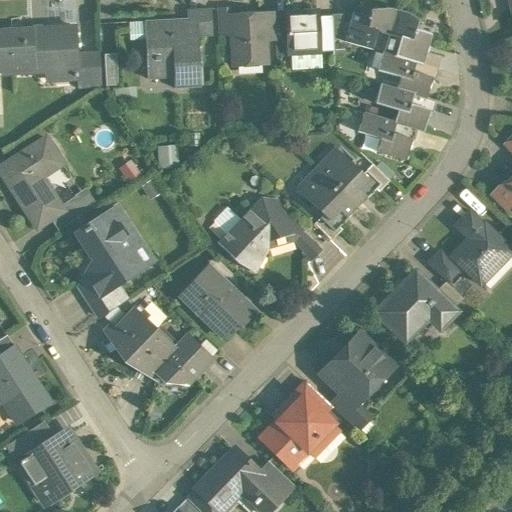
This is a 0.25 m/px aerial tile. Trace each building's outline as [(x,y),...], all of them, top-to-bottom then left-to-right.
[(369,17),(352,13),(347,31),(343,42),(371,50),(376,32),(388,36),(395,11),(389,9),(371,10),(369,17)] [(210,10),(186,11),(186,20),(187,27),(189,27),(190,37),(195,37),(197,37),(212,36),(210,10)] [(233,10),(216,11),(218,34),(232,34),(233,33),(232,17),(233,17),(233,10)] [(416,21),(405,14),(395,11),(388,36),(399,39),(394,57),(437,69),(440,58),(424,53),(430,35),(413,31),(416,21)] [(317,13),(286,15),(288,55),(333,52),(333,46),(319,47),(317,17),(317,13)] [(274,15),(262,16),(263,41),(275,41),(274,15)] [(343,15),(331,15),(331,17),(332,39),(343,42),(347,31),(344,30),(343,15)] [(233,17),(232,17),(233,33),(232,34),(230,37),(230,43),(233,46),(234,64),(264,62),(263,41),(262,16),(233,17)] [(331,17),(317,17),(319,47),(333,46),(332,39),(331,17)] [(186,20),(143,22),(147,80),(173,78),(174,89),(199,88),(197,37),(195,37),(190,37),(189,27),(187,27),(186,20)] [(76,28),(33,30),(33,28),(0,29),(0,68),(38,67),(38,65),(48,64),(48,80),(76,79),(78,79),(77,54),(76,28)] [(116,50),(105,51),(106,82),(118,81),(116,50)] [(99,53),(77,54),(78,79),(76,79),(77,90),(101,89),(99,53)] [(394,57),(382,53),(376,72),(399,78),(396,90),(396,91),(425,99),(430,80),(433,81),(437,69),(394,57)] [(425,99),(396,91),(396,90),(380,85),(374,104),(397,111),(393,123),(393,124),(417,131),(422,132),(428,113),(431,114),(434,102),(425,99)] [(417,131),(393,124),(393,123),(362,114),(356,133),(379,140),(376,152),(404,161),(410,141),(413,142),(417,131)] [(45,139),(0,168),(0,173),(36,229),(50,220),(62,212),(60,207),(38,174),(59,160),(45,139)] [(362,175),(339,153),(319,173),(356,208),(365,199),(366,200),(375,191),(376,189),(362,175)] [(389,182),(372,165),(362,175),(376,189),(375,191),(378,194),(389,182)] [(356,208),(319,173),(300,193),(323,216),(337,230),(338,228),(346,220),(345,219),(356,208)] [(511,183),(509,186),(507,184),(495,196),(509,210),(511,206),(511,183)] [(74,198),(60,207),(62,212),(50,220),(57,231),(84,214),(74,198)] [(260,199),(248,211),(252,215),(232,234),(228,232),(216,245),(238,265),(253,274),(263,256),(258,253),(264,244),(286,237),(293,231),(260,199)] [(116,208),(77,233),(78,234),(79,234),(84,235),(98,257),(92,268),(87,266),(82,274),(88,277),(95,288),(96,289),(104,284),(105,285),(108,289),(114,285),(114,286),(116,285),(142,268),(124,240),(133,234),(116,208)] [(511,249),(486,224),(484,225),(472,213),(457,227),(471,241),(467,245),(466,244),(452,258),(483,288),(485,286),(483,285),(511,255),(511,249)] [(337,230),(323,216),(313,226),(331,242),(341,231),(338,228),(337,230)] [(321,252),(302,234),(293,243),(309,263),(312,261),(315,258),(321,252)] [(460,273),(438,252),(427,264),(449,284),(460,273)] [(232,275),(214,258),(204,268),(208,272),(209,271),(223,284),(232,275)] [(223,284),(209,271),(208,272),(182,299),(222,338),(234,325),(239,329),(254,314),(223,284)] [(435,292),(417,274),(395,296),(392,294),(372,314),(403,344),(429,318),(441,329),(457,313),(452,308),(435,292)] [(461,300),(444,283),(435,292),(452,308),(461,300)] [(104,284),(96,289),(95,288),(84,295),(99,319),(126,301),(116,285),(114,286),(114,285),(108,289),(105,285),(104,284)] [(133,311),(112,333),(108,328),(104,333),(123,362),(154,331),(133,311)] [(154,331),(123,362),(154,381),(157,377),(157,376),(153,372),(174,351),(174,350),(154,331)] [(357,334),(319,374),(340,395),(351,406),(352,405),(362,395),(390,366),(357,334)] [(6,336),(0,339),(0,356),(13,348),(19,357),(20,357),(6,336)] [(210,360),(186,337),(174,350),(174,351),(153,372),(157,376),(157,377),(164,383),(184,386),(210,360)] [(0,356),(0,398),(16,424),(49,403),(19,357),(13,348),(0,356)] [(305,382),(286,402),(292,408),(310,426),(321,415),(330,406),(305,382)] [(361,414),(352,405),(351,406),(340,395),(330,406),(355,431),(367,419),(361,414)] [(371,404),(362,395),(352,405),(361,414),(371,404)] [(310,426),(292,408),(261,440),(289,467),(314,442),(320,448),(337,430),(321,415),(310,426)] [(42,423),(19,437),(30,456),(53,441),(42,423)] [(30,456),(18,464),(39,498),(67,480),(71,486),(90,473),(65,434),(53,441),(30,456)] [(258,473),(235,451),(221,466),(218,463),(193,489),(194,490),(216,511),(223,511),(245,489),(255,499),(250,505),(258,511),(266,511),(282,496),(258,473)] [(291,486),(268,463),(258,473),(282,496),(291,486)] [(216,511),(194,490),(185,500),(197,511),(216,511)] [(197,511),(185,500),(177,509),(180,511),(197,511)]
